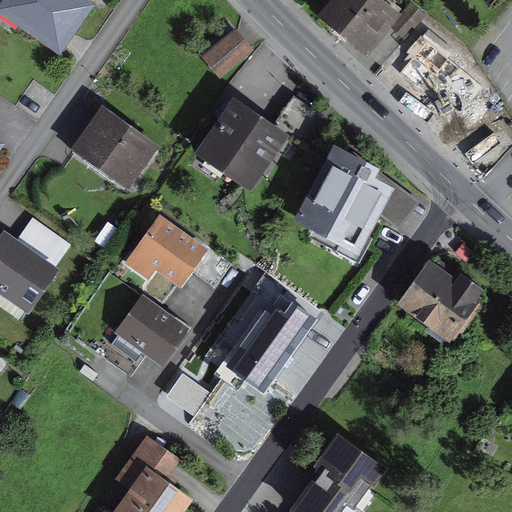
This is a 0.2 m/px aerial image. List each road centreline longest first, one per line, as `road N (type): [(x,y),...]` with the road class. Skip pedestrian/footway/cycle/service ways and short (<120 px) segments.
road 1 (residential): [(458,191),(223,511)]
road 2 (secondary): [(253,0),(458,191)]
road 3 (residential): [(135,0),(0,192)]
